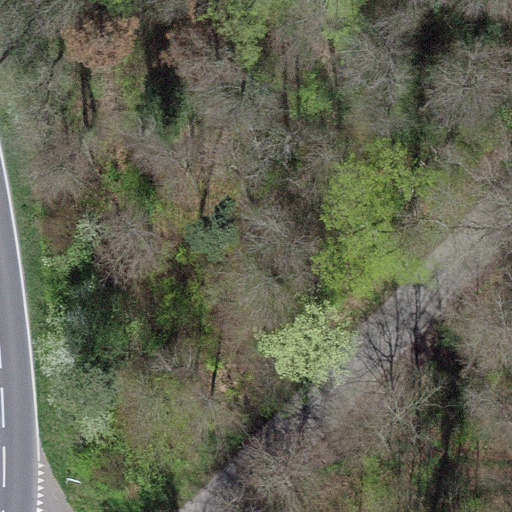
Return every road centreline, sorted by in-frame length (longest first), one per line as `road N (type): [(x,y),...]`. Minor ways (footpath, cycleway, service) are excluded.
road 1 (tertiary): [(511,197),(203,511)]
road 2 (primary): [(0,365),(2,511)]
